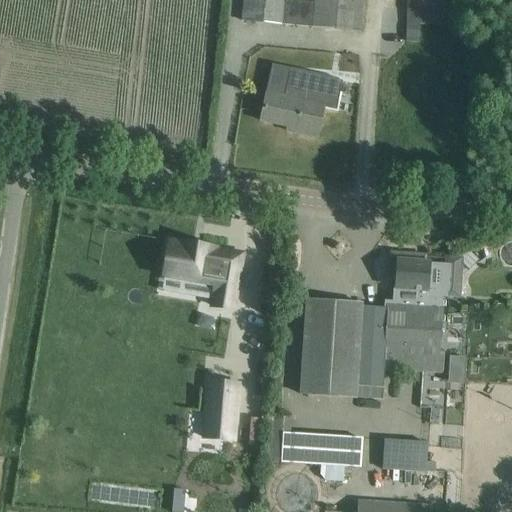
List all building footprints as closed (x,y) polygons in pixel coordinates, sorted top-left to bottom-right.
[(244,0),(242,21),(360,32),(362,0),(314,0),(314,1),(297,0),(244,0)] [(406,0),(406,41),(418,41),(419,24),(458,24),(457,0),(406,0)] [(268,91),(261,121),(296,129),(295,133),(316,137),(322,108),(336,111),(342,81),(290,70),(284,95),(268,91)] [(169,241),(163,277),(215,286),(212,306),(233,309),(242,254),(169,241)] [(301,390),(355,395),(380,398),(383,368),(443,372),(445,351),(441,351),(444,308),(442,308),(444,297),(461,297),(462,272),(445,271),(445,264),(414,262),(415,254),(391,252),(389,275),(396,276),(394,306),(386,305),(386,308),(361,306),(361,304),(307,301),(301,390)] [(65,336),(41,332),(34,380),(57,383),(59,370),(84,374),(93,317),(69,314),(65,336)] [(463,382),(465,357),(451,356),(449,381),(463,382)] [(82,394),(84,376),(59,373),(57,391),(82,394)] [(209,382),(204,438),(233,441),(237,384),(209,382)] [(431,423),(440,423),(441,393),(431,392),(431,423)] [(361,468),(364,437),(288,432),(290,428),(291,416),(270,415),(270,427),(268,459),(281,463),(361,468)] [(359,502),(357,511),(430,511),(431,507),(359,502)]
